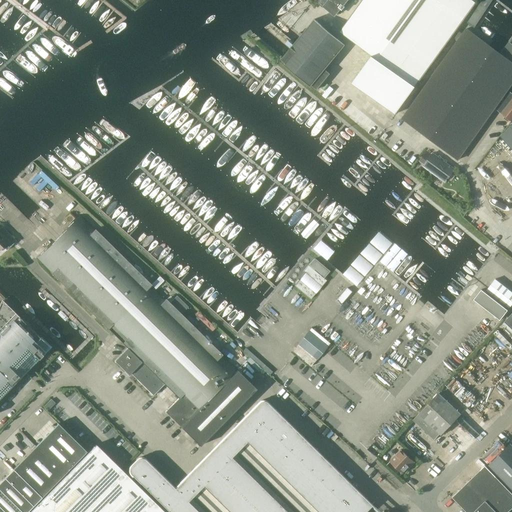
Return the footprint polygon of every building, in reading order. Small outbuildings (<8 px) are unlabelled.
[(319,0),(319,2),(323,6),(323,5),(334,14),(346,0),(319,0)] [(372,55),(353,82),(395,113),(476,2),(472,0),(362,0),(339,31),(372,55)] [(482,0),(476,10),(482,13),(490,0),(482,0)] [(325,69),(333,59),(346,44),(314,18),(280,60),(310,86),(311,84),(317,89),(330,74),(325,69)] [(466,29),(403,118),(459,158),(511,83),(511,61),(500,53),(489,45),(466,29)] [(511,121),(511,120),(511,98),(501,113),(511,121)] [(511,125),(500,136),(511,148),(511,125)] [(424,165),(446,181),(455,168),(433,152),(424,165)] [(181,314),(188,307),(176,295),(169,302),(165,299),(150,285),(151,284),(94,229),(94,230),(79,215),(37,259),(128,348),(116,361),(130,375),(131,374),(153,396),(165,384),(179,398),(165,412),(181,427),(236,370),(237,370),(222,355),(222,354),(201,334),(181,314)] [(6,251),(16,241),(5,230),(1,234),(0,233),(0,249),(3,247),(6,251)] [(296,286),(311,299),(327,281),(309,265),(304,271),(307,274),(296,286)] [(508,309),(481,289),(474,300),(500,320),(508,309)] [(0,396),(48,348),(0,302),(0,396)] [(245,311),(232,326),(237,330),(250,316),(245,311)] [(330,344),(311,328),(291,352),(310,368),(330,344)] [(199,445),(256,387),(255,387),(254,388),(236,370),(181,427),(192,438),(199,445)] [(438,392),(413,419),(434,439),(440,432),(442,433),(461,413),(438,392)] [(169,511),(378,511),(267,403),(266,403),(265,402),(264,402),(263,402),(262,402),(261,402),(260,403),(175,490),(145,461),(144,460),(143,459),(142,459),(141,459),(140,459),(139,460),(138,461),(131,468),(130,469),(130,470),(130,471),(130,472),(130,473),(131,474),(131,475),(169,511)] [(57,423),(35,446),(64,473),(86,451),(57,423)] [(488,465),(511,489),(511,443),(511,442),(488,465)] [(164,511),(95,444),(28,511),(164,511)] [(35,446),(13,468),(41,496),(64,473),(35,446)] [(413,462),(414,461),(401,449),(390,460),(403,472),(413,462)] [(453,497),(468,511),(506,511),(511,507),(511,491),(486,464),(453,497)] [(13,468),(4,477),(32,505),(41,496),(13,468)] [(4,477),(0,481),(0,489),(22,511),(25,511),(32,505),(4,477)] [(22,511),(0,489),(0,506),(5,511),(22,511)]
